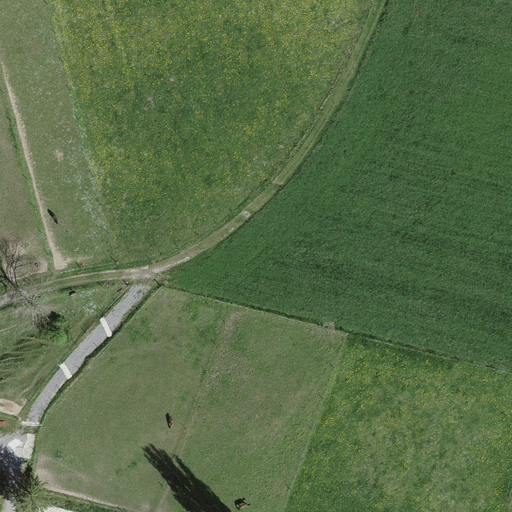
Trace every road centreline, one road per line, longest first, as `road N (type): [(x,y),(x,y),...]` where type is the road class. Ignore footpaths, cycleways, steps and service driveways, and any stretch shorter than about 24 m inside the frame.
road 1 (track): [(379,0),(323,124),(290,168),(219,235),(157,268),(43,284),(0,301)]
road 2 (track): [(9,511),(42,401),(157,268)]
